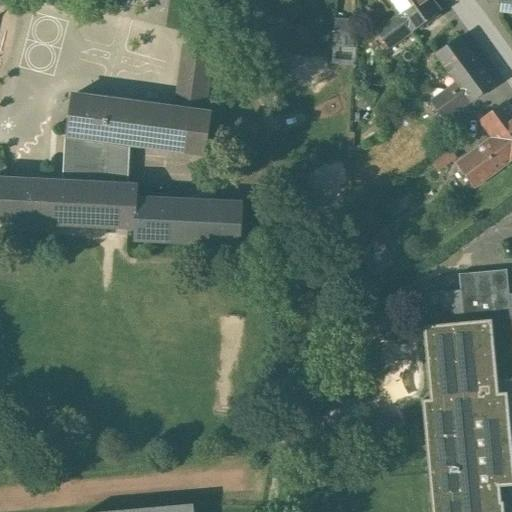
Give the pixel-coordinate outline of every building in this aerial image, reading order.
[(440,11),(431,0),(385,0),(393,12),(372,27),(387,48),(440,11)] [(340,16),(339,30),(351,31),(353,18),(340,16)] [(494,85),(459,37),(435,54),(456,82),(430,101),(444,120),(470,101),(471,102),(494,85)] [(183,44),(174,108),(204,112),(212,48),(183,44)] [(111,99),(72,94),(66,135),(74,136),(130,143),(205,153),(210,113),(204,112),(174,108),(134,102),(111,99)] [(511,160),(511,109),(506,101),(479,120),(491,137),(456,163),(475,189),(511,160)] [(130,143),(74,136),(73,153),(68,153),(67,164),(72,165),(71,182),(128,185),(130,143)] [(450,148),(432,160),(438,169),(456,157),(450,148)] [(0,219),(24,221),(26,180),(0,178),(0,219)] [(128,185),(71,182),(26,180),(24,221),(134,226),(135,226),(136,198),(137,185),(128,185)] [(135,226),(134,226),(134,239),(240,244),(242,203),(162,199),(163,192),(140,191),(139,198),(136,198),(135,226)] [(384,247),(378,237),(357,249),(363,259),(384,247)] [(460,290),(424,293),(427,325),(423,325),(430,399),(422,399),(432,511),(503,511),(503,501),(500,501),(499,486),(511,484),(511,378),(497,379),(491,319),(490,311),(511,309),(511,293),(508,294),(506,269),(459,274),(460,290)] [(511,309),(490,311),(491,319),(511,318),(511,309)] [(192,511),(191,503),(89,511),(192,511)]
